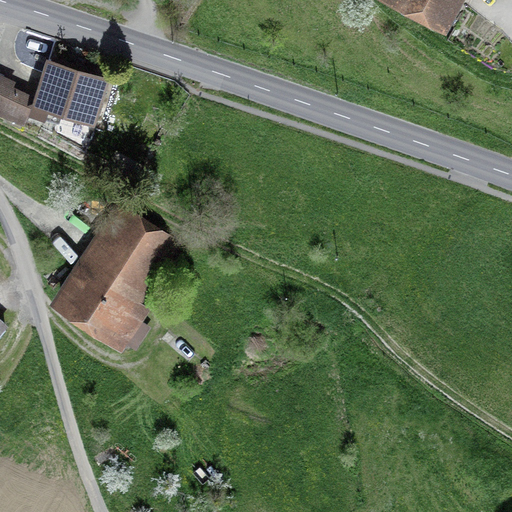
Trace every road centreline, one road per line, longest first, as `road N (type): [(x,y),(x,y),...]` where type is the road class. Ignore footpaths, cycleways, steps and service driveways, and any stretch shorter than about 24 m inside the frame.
road 1 (tertiary): [(0,1),(511,174)]
road 2 (unclassified): [(0,201),(103,511)]
